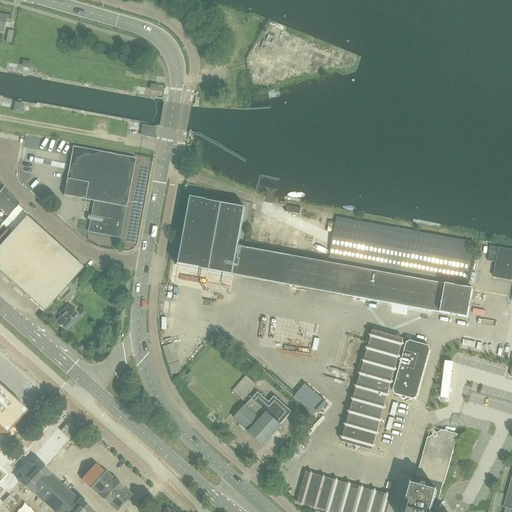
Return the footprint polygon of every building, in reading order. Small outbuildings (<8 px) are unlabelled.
[(279,3),(269,0),(227,0),(225,6),(217,28),(214,36),(250,51),(279,3)] [(0,30),(2,31),(4,21),(10,22),(11,17),(0,14),(0,30)] [(14,31),(7,30),(5,42),(11,43),(14,31)] [(144,128),(142,135),(149,136),(149,133),(153,134),(154,130),(144,128)] [(94,202),(91,217),(87,216),(87,219),(91,220),(89,231),(119,237),(125,207),(126,208),(135,159),(73,147),(63,196),(94,202)] [(0,220),(3,223),(19,205),(3,188),(0,191),(0,220)] [(245,208),(221,204),(209,271),(468,318),(473,290),(238,247),(245,208)] [(19,205),(3,223),(0,225),(0,228),(0,229),(2,227),(10,234),(26,216),(27,215),(27,214),(20,207),(19,205)] [(83,268),(26,216),(10,234),(2,243),(0,244),(0,272),(43,312),(83,268)] [(329,257),(467,283),(474,243),(336,218),(335,223),(330,222),(328,228),(334,229),(329,257)] [(0,244),(2,243),(10,234),(2,227),(0,229),(0,244)] [(495,263),(497,248),(491,247),(488,261),(495,263)] [(511,250),(499,248),(493,278),(511,281),(511,250)] [(72,293),(67,289),(60,298),(65,302),(72,293)] [(65,331),(66,331),(69,334),(74,329),(72,327),(73,327),(80,318),(81,319),(86,313),(81,309),(77,314),(68,306),(59,315),(61,316),(55,323),(65,331)] [(391,385),(394,383),(395,383),(393,391),(395,394),(401,396),(403,400),(407,397),(413,399),(417,397),(430,349),(428,346),(410,341),(406,343),(405,348),(401,347),(401,346),(404,345),(403,342),(403,339),(373,331),(372,333),(369,335),(371,338),(368,346),(365,348),(367,351),(365,359),(362,360),(363,363),(361,371),(358,373),(360,376),(358,384),(355,386),(356,389),(354,397),(351,399),(353,402),(351,410),(348,411),(349,414),(347,422),(344,424),(346,427),(343,435),(340,437),(342,440),(341,442),(372,451),(373,448),(376,447),(374,443),(376,436),(379,434),(378,431),(380,423),(383,421),(381,418),(383,410),(386,408),(385,406),(387,398),(390,396),(388,393),(389,392),(391,385)] [(243,401),(257,385),(246,375),(232,391),(243,401)] [(25,411),(0,388),(0,429),(4,433),(25,411)] [(280,425),(291,413),(292,412),(275,397),(274,396),(269,402),(258,392),(234,419),(240,424),(248,431),(250,433),(249,433),(264,446),(271,439),(281,427),(280,425)] [(392,415),(398,417),(401,405),(395,403),(392,415)] [(70,439),(71,437),(78,430),(69,422),(61,431),(70,439)] [(511,511),(511,477),(504,507),(506,508),(504,511),(436,511),(435,511),(443,484),(444,484),(458,435),(441,430),(441,431),(436,433),(436,432),(432,434),(433,435),(428,438),(427,438),(417,476),(417,477),(415,485),(412,484),(403,511),(511,511)] [(90,511),(91,511),(79,500),(78,501),(49,475),(50,474),(36,461),(31,467),(28,464),(19,473),(23,476),(18,482),(32,494),(33,493),(53,511),(90,511)] [(116,511),(131,495),(95,464),(81,480),(116,511)] [(387,511),(392,496),(389,495),(388,493),(385,494),(377,492),(375,489),(372,490),(364,488),(362,485),(359,487),(351,485),(349,482),(346,483),(339,481),(337,478),(334,480),(326,478),(324,475),(321,476),(313,474),(311,471),(308,473),(306,472),(297,503),(299,503),(301,506),(304,505),(312,507),(314,510),(317,509),(325,511),(387,511)] [(9,496),(3,503),(9,508),(14,501),(9,496)]
